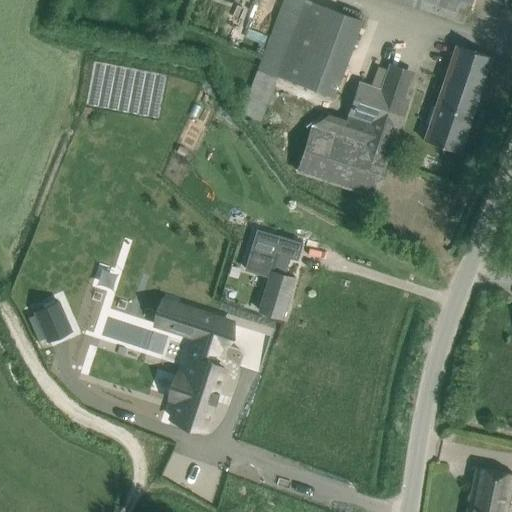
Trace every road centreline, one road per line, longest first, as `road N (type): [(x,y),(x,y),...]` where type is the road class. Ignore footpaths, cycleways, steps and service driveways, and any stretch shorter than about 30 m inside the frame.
road 1 (unclassified): [(409,511),(449,321),(511,168)]
road 2 (residential): [(395,511),(91,394)]
road 3 (track): [(121,511),(138,471),(129,440),(63,401),(0,307)]
